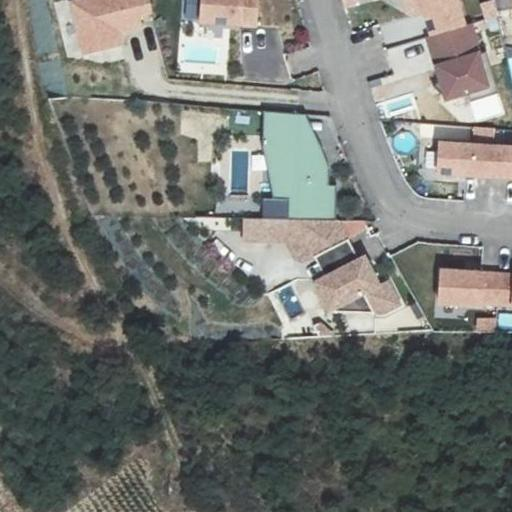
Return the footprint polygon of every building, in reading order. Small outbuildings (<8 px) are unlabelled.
[(152,11),(149,0),(78,0),(71,2),(83,52),(119,43),(116,30),(139,24),(137,14),(152,11)] [(184,0),(184,21),(198,21),(198,0),(184,0)] [(257,0),(202,0),(201,21),(256,24),(257,0)] [(421,0),(422,2),(430,26),(462,16),(457,0),(421,0)] [(495,6),(493,0),(482,0),(485,9),(495,6)] [(430,26),(425,27),(438,70),(431,78),(444,90),(465,84),(468,93),(496,85),(483,42),(476,45),(467,14),(462,16),(430,26)] [(325,158),(304,115),(264,112),(264,147),(273,199),(262,199),(262,220),(335,220),(334,187),(327,187),(327,170),(325,158)] [(258,149),(258,135),(232,135),(232,149),(258,149)] [(489,173),(491,145),(438,142),(436,170),(489,173)] [(511,146),(491,145),(489,173),(511,174),(511,146)] [(367,228),(364,220),(335,220),(262,220),(243,220),(243,240),(288,241),(300,260),(307,261),(315,257),(349,240),(367,228)] [(349,240),(315,257),(325,277),(359,259),(349,240)] [(359,259),(325,277),(314,283),(330,312),(364,293),(374,312),(385,312),(401,304),(389,280),(380,285),(365,256),(359,259)] [(497,303),(499,273),(441,270),(439,302),(481,304),(481,302),(497,303)] [(511,273),(499,273),(497,303),(511,303),(511,273)] [(476,333),(495,333),(495,318),(475,319),(476,333)]
